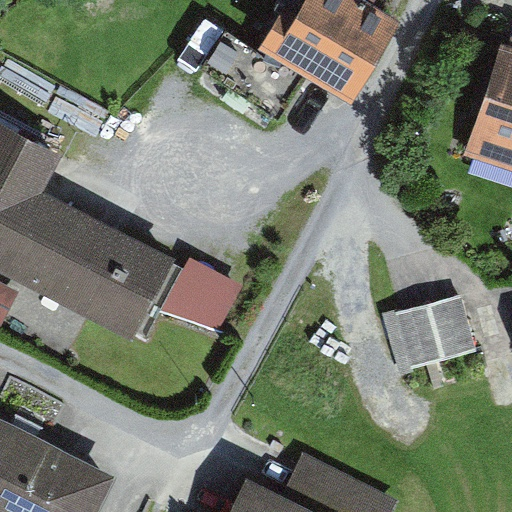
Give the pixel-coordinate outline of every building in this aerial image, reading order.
[(404,11),(383,0),(313,0),(286,54),(362,93),(404,11)] [(511,44),(478,154),(511,164),(511,44)] [(190,260),(50,191),(69,152),(0,117),(0,261),(151,337),(190,260)] [(477,294),(412,309),(425,364),(490,350),(477,294)] [(98,511),(121,464),(0,408),(0,511),(98,511)] [(295,489),(260,473),(241,511),(401,511),(411,491),(315,447),(295,489)]
